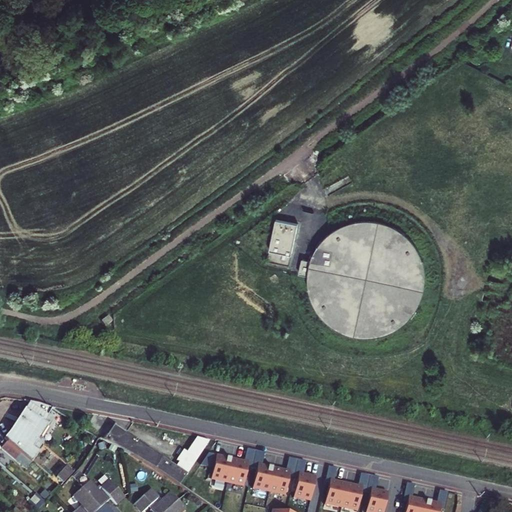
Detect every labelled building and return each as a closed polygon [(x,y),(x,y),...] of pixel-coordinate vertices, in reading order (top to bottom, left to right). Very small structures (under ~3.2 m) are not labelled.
[(276,220),(267,263),(289,268),(299,224),(276,220)] [(423,264),(417,249),(409,240),(400,232),(386,225),(370,222),(358,222),(346,226),(336,231),(323,242),(313,259),(310,271),(310,283),(315,303),(323,316),(338,329),(353,335),(361,337),(373,337),(392,332),(399,328),(409,320),(420,303),(424,292),(425,280),(423,264)] [(108,316),(102,321),(105,326),(112,321),(108,316)] [(27,406),(22,413),(39,424),(47,411),(27,406)] [(32,443),(42,426),(39,424),(22,413),(2,444),(5,446),(19,458),(22,461),(33,444),(32,443)] [(112,428),(102,443),(140,465),(184,493),(191,482),(112,428)] [(38,448),(33,444),(22,461),(27,465),(38,448)] [(19,458),(5,446),(0,451),(0,452),(13,464),(19,458)] [(247,454),(245,466),(247,467),(260,470),(262,470),(265,458),(247,454)] [(208,458),(199,472),(208,474),(207,482),(242,489),(247,467),(245,466),(208,458)] [(289,476),(287,481),(299,484),(300,479),(304,479),(307,467),(289,463),(287,475),(289,476)] [(61,488),(72,477),(63,469),(53,480),(61,488)] [(262,470),(260,470),(255,492),(284,498),(287,481),(289,476),(287,475),(262,470)] [(331,485),(336,486),(338,474),(329,472),(325,490),(330,491),(331,485)] [(304,479),(300,479),(299,484),(295,501),(312,505),(317,482),(304,479)] [(364,493),(362,498),(372,500),(373,495),(377,496),(380,483),(362,479),(359,492),(364,493)] [(100,492),(102,494),(108,501),(115,509),(124,501),(108,484),(100,492)] [(336,486),(331,485),(330,491),(326,508),(344,511),(359,511),(362,498),(364,493),(359,492),(336,486)] [(83,511),(82,511),(107,511),(104,508),(106,505),(105,503),(99,497),(89,486),(72,501),(83,511)] [(405,507),(409,508),(411,503),(414,503),(416,491),(408,489),(405,507)] [(99,497),(105,503),(108,501),(102,494),(99,497)] [(136,511),(148,511),(150,511),(157,505),(159,503),(151,494),(134,510),(136,511)] [(377,496),(373,495),(372,500),(368,511),(386,511),(390,498),(377,496)] [(183,511),(170,497),(159,508),(154,511),(183,511)] [(414,503),(411,503),(409,508),(408,511),(446,511),(449,498),(441,497),(438,509),(414,503)]
